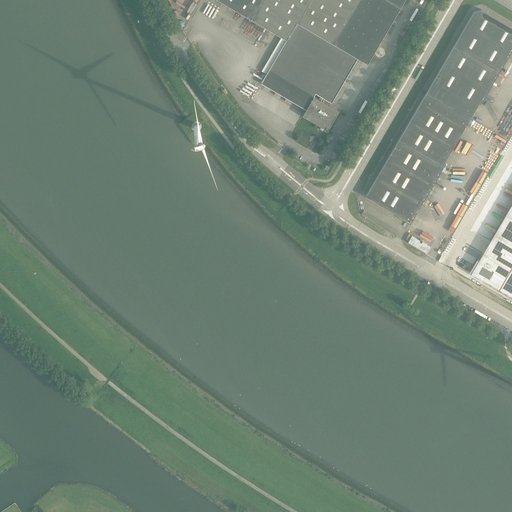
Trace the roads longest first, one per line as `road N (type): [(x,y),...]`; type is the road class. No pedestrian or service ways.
road 1 (unclassified): [(336,209),(460,0)]
road 2 (unclassified): [(449,0),(328,203)]
road 3 (unclassified): [(327,212),(511,325)]
road 4 (unclassified): [(278,167),(212,99),(154,0)]
road 5 (unclassified): [(511,314),(336,209)]
